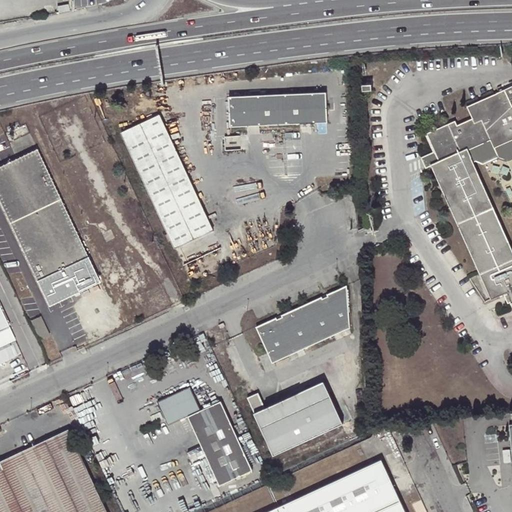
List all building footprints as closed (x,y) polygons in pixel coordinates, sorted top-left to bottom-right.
[(368,79),(368,84),(364,84),(364,89),(368,89),(373,89),(372,79),(368,79)] [(511,86),(468,106),(474,118),(471,119),(465,121),(459,125),(457,120),(428,133),(437,153),(441,151),(444,157),(444,158),(468,148),(468,149),(492,139),(500,157),(501,159),(507,160),(511,158),(511,86)] [(328,91),(229,94),(230,124),(329,121),(328,91)] [(460,110),(465,121),(471,119),(466,107),(460,110)] [(214,230),(162,115),(122,133),(176,248),(214,230)] [(492,139),(468,149),(474,162),(477,161),(484,164),(500,157),(492,139)] [(509,294),(511,300),(511,301),(511,245),(474,162),(468,149),(468,148),(444,158),(432,164),(492,299),(508,292),(509,294)] [(100,281),(38,149),(16,159),(0,166),(0,198),(50,304),(100,281)] [(444,157),(441,151),(437,153),(426,157),(428,163),(444,157)] [(351,331),(348,287),(328,296),(329,299),(325,300),(324,298),(282,316),(283,318),(278,320),(277,319),(256,328),(273,364),(351,331)] [(493,309),(511,300),(509,294),(490,302),(493,309)] [(0,330),(10,325),(0,304),(0,330)] [(51,335),(42,316),(32,321),(41,340),(51,335)] [(324,380),(265,407),(271,421),(331,395),(324,380)] [(158,401),(168,425),(189,416),(202,410),(191,387),(158,401)] [(271,421),(265,407),(258,393),(249,397),(274,454),(343,422),(331,395),(271,421)] [(222,401),(202,410),(189,416),(221,484),(253,469),(222,401)] [(0,511),(108,511),(70,429),(0,461),(0,511)] [(278,507),(279,511),(374,511),(401,499),(383,459),(278,507)] [(407,511),(401,499),(374,511),(407,511)]
